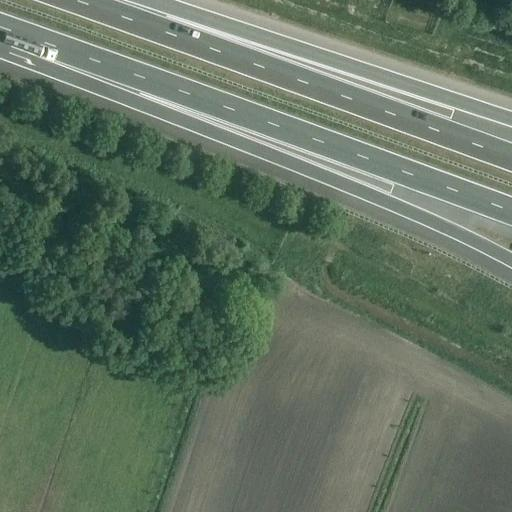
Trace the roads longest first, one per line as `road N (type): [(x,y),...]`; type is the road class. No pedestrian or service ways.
road 1 (motorway): [(13,34),(511,262)]
road 2 (motorway): [(13,34),(511,215)]
road 3 (motorway): [(511,161),(65,0)]
road 4 (motorway): [(511,121),(76,0)]
